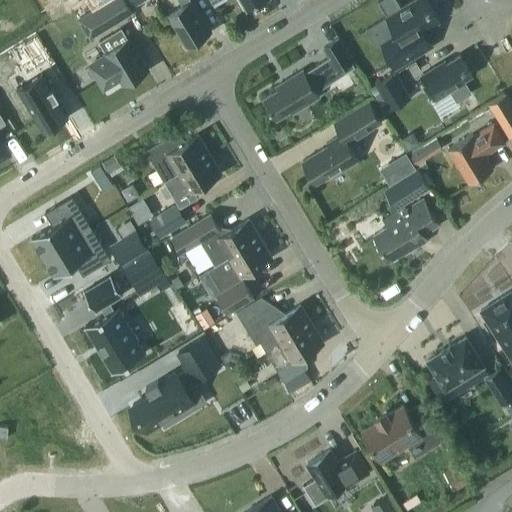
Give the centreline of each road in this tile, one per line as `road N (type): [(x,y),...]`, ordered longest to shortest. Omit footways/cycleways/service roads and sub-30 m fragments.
road 1 (residential): [(206,76),(354,317),(384,342)]
road 2 (unclassified): [(120,484),(247,449),(303,418),(384,342)]
road 3 (residential): [(120,484),(115,449),(0,254)]
road 4 (residential): [(206,76),(0,201)]
road 5 (unclassified): [(384,342),(511,206)]
road 6 (residential): [(334,0),(206,76)]
road 7 (unclassified): [(0,495),(22,486),(120,484)]
